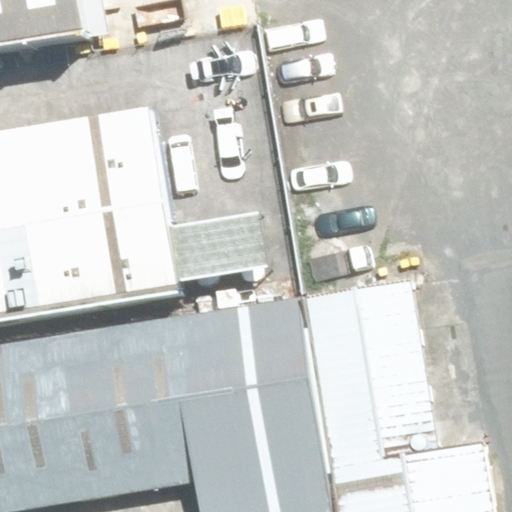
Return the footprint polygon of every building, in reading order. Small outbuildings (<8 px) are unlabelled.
[(81,0),(0,0),(0,33),(85,20),(81,0)] [(135,96),(0,116),(0,306),(164,281),(135,96)] [(461,511),(422,264),(276,287),(311,511),(461,511)] [(292,511),(256,284),(130,303),(163,511),(292,511)] [(130,303),(0,323),(0,508),(159,483),(130,303)]
